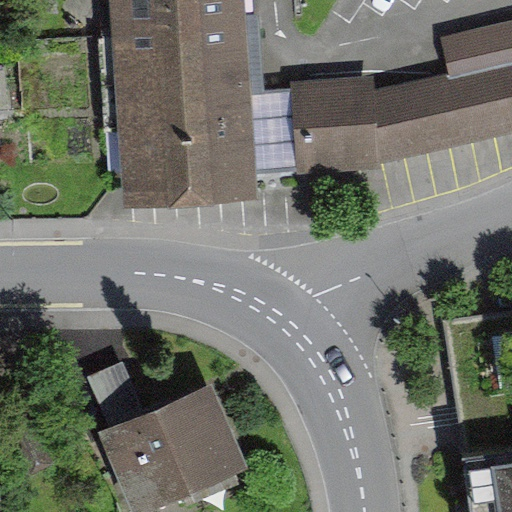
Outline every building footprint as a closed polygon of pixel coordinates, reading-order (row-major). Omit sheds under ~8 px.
[(110,0),(128,206),(254,196),(238,0),(110,0)] [(370,76),(291,86),(301,171),(380,164),(511,133),(511,20),(441,37),(446,76),(377,92),(370,76)] [(511,511),(511,327),(478,333),(494,435),(463,440),(474,511),(511,511)] [(122,362),(89,376),(141,501),(242,459),(212,387),(144,415),(122,362)] [(56,388),(32,400),(55,446),(79,435),(56,388)] [(32,400),(0,415),(0,428),(18,465),(55,446),(32,400)]
